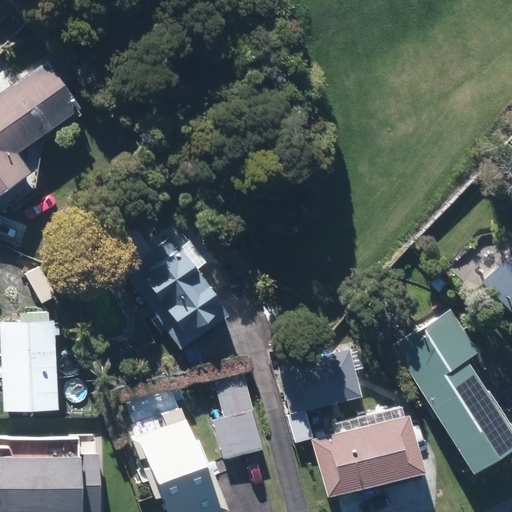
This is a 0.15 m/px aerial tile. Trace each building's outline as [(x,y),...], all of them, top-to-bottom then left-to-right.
[(34,57),(0,81),(0,179),(17,167),(4,148),(66,103),(34,57)] [(93,244),(171,345),(218,309),(160,235),(139,252),(118,225),(93,244)] [(511,247),(473,284),(511,325),(511,247)] [(504,448),(456,364),(469,356),(445,314),(397,342),(385,348),(458,475),(504,448)] [(3,322),(8,410),(65,406),(59,319),(3,322)] [(273,364),(283,416),(353,402),(342,350),(273,364)] [(210,413),(222,455),(260,444),(238,368),(209,376),(219,410),(210,413)] [(205,511),(214,508),(168,408),(151,416),(156,426),(125,440),(157,511),(205,511)] [(414,474),(399,409),(329,425),(331,435),(304,441),(317,496),(414,474)] [(0,511),(48,511),(48,455),(0,455),(0,511)]
